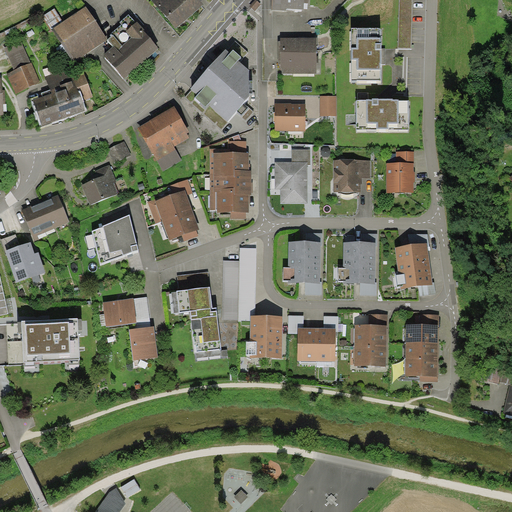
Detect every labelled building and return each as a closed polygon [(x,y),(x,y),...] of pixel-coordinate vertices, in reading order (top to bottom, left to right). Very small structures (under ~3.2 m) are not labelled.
[(204,4),(200,0),(152,0),(152,1),(177,28),(204,4)] [(271,0),(271,10),(286,11),(287,8),(303,9),(304,3),(308,3),(308,0),(271,0)] [(399,0),(398,48),(412,49),(412,0),(399,0)] [(63,21),(52,28),(74,61),(108,39),(86,6),(63,21)] [(52,28),(63,21),(54,8),(41,16),(50,30),(52,28)] [(136,23),(128,14),(120,22),(122,24),(112,33),(113,35),(108,40),(113,46),(103,55),(124,78),(147,58),(148,58),(159,48),(136,22),(136,23)] [(382,28),(352,28),(351,80),(381,80),(381,64),(385,65),(386,48),(381,48),(382,28)] [(317,73),(317,38),(281,38),(281,41),(281,64),(281,73),(317,73)] [(22,41),(5,48),(14,70),(31,63),(22,41)] [(230,53),(225,49),(191,89),(192,90),(185,97),(222,130),(249,96),(249,70),(238,60),(241,57),(233,50),(230,53)] [(14,70),(7,74),(16,94),(40,83),(31,63),(14,70)] [(30,99),(40,127),(87,111),(83,100),(93,97),(83,68),(70,73),(73,81),(60,85),(61,86),(50,90),(42,93),(42,95),(30,99)] [(45,76),(50,90),(61,86),(60,85),(73,81),(70,73),(69,68),(45,76)] [(320,96),(320,116),(337,116),(337,96),(320,96)] [(367,100),(357,100),(357,130),(409,130),(409,100),(399,100),(393,100),(393,98),(372,98),(372,99),(366,99),(367,100)] [(305,131),(305,104),(275,104),(275,131),(305,131)] [(174,106),(138,128),(163,171),(182,160),(174,147),(189,138),(187,133),(189,132),(174,106)] [(108,149),(115,163),(131,155),(125,141),(108,149)] [(228,149),(210,149),(210,210),(217,210),(217,212),(231,212),(231,219),(246,219),(246,212),(249,212),(249,195),(251,195),(251,170),(249,170),(249,153),(246,153),(246,141),(228,141),(228,149)] [(292,149),(292,162),(307,162),(307,165),(311,165),(311,150),(292,149)] [(396,152),(397,163),(414,162),(414,152),(396,152)] [(370,161),(334,161),(334,192),(339,192),(344,195),(351,194),(357,192),(361,192),(361,179),(370,179),(370,161)] [(292,162),(275,162),(275,189),(280,189),(281,204),(308,203),(307,165),(307,162),(292,162)] [(387,193),(414,192),(414,162),(397,163),(386,163),(387,193)] [(98,178),(82,185),(90,205),(119,194),(115,182),(117,182),(110,165),(95,171),(98,178)] [(170,186),(173,194),(185,190),(187,195),(193,193),(188,179),(170,186)] [(173,194),(156,201),(155,199),(148,202),(156,223),(162,221),(192,210),(187,195),(185,190),(173,194)] [(70,222),(58,195),(22,210),(34,237),(70,222)] [(199,229),(192,210),(162,221),(169,240),(182,236),(197,230),(199,229)] [(103,227),(92,231),(100,264),(133,251),(139,250),(130,214),(103,226),(103,227)] [(199,236),(197,230),(182,236),(184,241),(199,236)] [(306,233),(306,242),(321,242),(321,245),(322,245),(322,233),(306,233)] [(361,234),(361,242),(375,242),(375,246),(377,246),(377,233),(361,234)] [(6,251),(20,246),(16,234),(0,239),(6,255),(7,254),(6,251)] [(409,234),(410,245),(428,243),(428,247),(430,247),(428,234),(409,234)] [(20,246),(6,251),(7,254),(16,282),(46,273),(39,252),(35,253),(31,242),(20,246)] [(306,242),(289,242),(288,267),(284,267),(284,280),(288,280),(288,283),(305,283),(320,284),(320,282),(321,245),(321,242),(306,242)] [(361,242),(343,242),(343,268),(339,268),(339,281),(343,281),(343,284),(360,284),(375,284),(375,282),(375,246),(375,242),(361,242)] [(410,245),(395,247),(399,274),(396,274),(397,287),(400,286),(401,289),(419,287),(433,285),(433,282),(428,247),(428,243),(410,245)] [(224,260),(222,319),(251,321),(251,315),(255,316),(257,248),(240,248),(239,260),(224,260)] [(177,276),(179,290),(210,287),(208,272),(177,276)] [(0,274),(0,315),(8,313),(0,274)] [(322,282),(320,282),(320,284),(305,283),(305,295),(322,295),(322,282)] [(377,282),(375,282),(375,284),(360,284),(360,295),(376,296),(377,282)] [(434,282),(433,282),(433,285),(419,287),(420,296),(436,294),(434,282)] [(179,290),(177,291),(177,292),(179,312),(179,313),(190,311),(195,352),(222,349),(217,307),(213,308),(210,287),(179,290)] [(133,298),(103,302),(107,327),(137,322),(133,298)] [(369,325),(387,326),(387,314),(369,314),(369,325)] [(255,316),(251,315),(251,321),(250,342),(247,341),(246,355),(250,355),(250,358),(282,359),(283,316),(255,316)] [(303,328),(304,316),(289,315),(288,334),(298,334),(298,328),(303,328)] [(420,315),(420,324),(439,325),(439,315),(420,315)] [(338,316),(324,316),(324,328),(336,328),(336,332),(338,332),(338,316)] [(78,318),(22,321),(24,362),(80,360),(78,318)] [(420,324),(406,324),(406,343),(439,343),(439,325),(420,324)] [(369,325),(355,325),(355,344),(387,344),(387,326),(369,325)] [(133,361),(158,358),(154,327),(129,330),(133,361)] [(303,328),(298,328),(298,334),(298,361),(316,362),(317,328),(303,328)] [(324,328),(317,328),(316,362),(335,362),(336,332),(336,328),(324,328)] [(438,360),(439,343),(406,343),(406,360),(438,360)] [(386,367),(387,344),(355,344),(354,366),(386,367)] [(438,376),(438,360),(406,360),(405,376),(420,376),(438,376)] [(492,368),(489,382),(499,384),(500,382),(502,370),(492,368)] [(511,372),(502,370),(500,382),(510,384),(511,384),(511,381),(511,372)] [(510,384),(503,414),(511,416),(511,384),(510,384)] [(134,479),(121,487),(128,497),(141,489),(134,479)] [(111,493),(97,511),(119,511),(125,504),(117,490),(111,493)]
